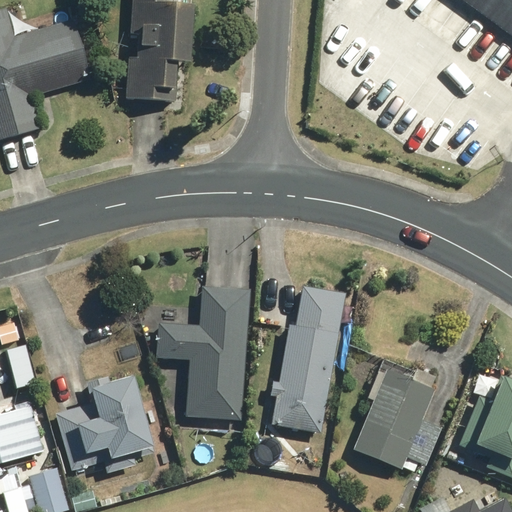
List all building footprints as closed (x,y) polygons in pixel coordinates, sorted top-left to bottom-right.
[(168,0),(123,0),(121,40),(130,41),(128,65),(118,64),(115,102),(175,107),(182,11),(167,10),(168,0)] [(511,0),(461,0),(511,37),(511,0)] [(6,11),(0,12),(0,140),(29,133),(21,104),(91,85),(73,21),(13,38),(6,11)] [(244,418),(254,287),(205,283),(202,323),(161,320),(158,355),(192,358),(188,414),(244,418)] [(324,430),(349,291),(306,283),(299,323),(293,322),(282,379),(276,378),(273,394),(278,395),(273,421),(324,430)] [(18,318),(0,322),(0,330),(4,346),(24,341),(18,318)] [(29,342),(10,347),(19,386),(39,381),(29,342)] [(376,398),(356,447),(405,467),(410,455),(429,463),(445,424),(427,417),(439,386),(435,384),(439,373),(421,366),(416,376),(390,366),(388,370),(382,368),(371,396),(376,398)] [(481,394),(462,444),(511,463),(511,371),(505,369),(493,399),(481,394)] [(57,411),(74,469),(107,460),(110,471),(163,455),(139,370),(112,378),(111,374),(89,380),(95,400),(57,411)] [(0,408),(0,460),(46,448),(34,400),(0,408)] [(52,511),(71,507),(59,465),(31,473),(42,511),(52,511)] [(476,497),(447,511),(511,511),(511,496),(510,493),(482,508),(476,497)]
